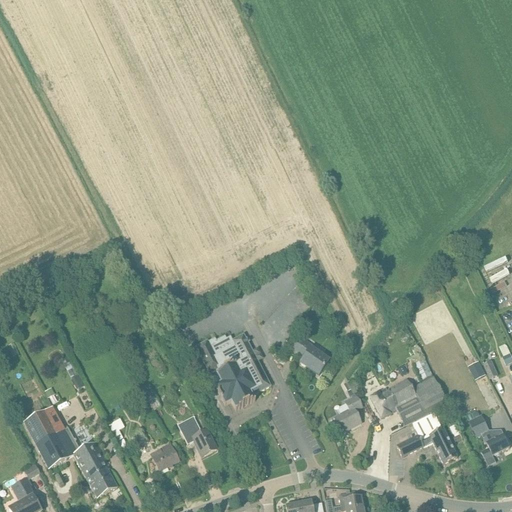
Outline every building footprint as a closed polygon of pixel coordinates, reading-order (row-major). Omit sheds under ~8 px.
[(406,329),(401,332),(410,348),(415,345),(406,329)] [(215,372),(216,375),(210,379),(225,407),(231,403),(236,412),(255,402),(252,397),(271,388),(244,336),(232,341),(230,338),(226,340),(225,337),(214,343),(213,340),(208,343),(207,342),(196,348),(210,375),(215,372)] [(292,350),(299,354),(301,351),(307,355),(300,365),(319,378),(329,363),(310,350),(312,348),(300,339),(292,350)] [(14,344),(8,347),(13,358),(19,355),(14,344)] [(417,347),(411,350),(415,360),(412,362),(423,384),(412,389),(408,381),(387,391),(386,390),(379,393),(379,394),(370,399),(381,420),(396,412),(404,428),(413,423),(435,413),(440,410),(447,407),(423,357),(421,357),(417,347)] [(511,359),(510,355),(501,359),(506,367),(511,363),(511,359)] [(62,363),(70,378),(76,375),(68,360),(62,363)] [(403,366),(397,370),(401,378),(407,374),(403,366)] [(476,366),(468,370),(475,382),(478,380),(480,385),(485,382),(476,366)] [(79,375),(71,380),(78,391),(85,387),(79,375)] [(140,390),(150,407),(152,413),(161,408),(149,385),(140,390)] [(51,389),(44,393),(48,400),(55,396),(51,389)] [(350,412),(334,420),(342,435),(361,425),(355,413),(362,409),(356,398),(345,404),(350,412)] [(65,434),(64,432),(52,410),(24,425),(37,449),(65,434)] [(440,410),(435,413),(441,424),(446,422),(440,410)] [(434,415),(421,421),(412,425),(418,437),(396,448),(402,459),(423,449),(423,450),(433,445),(443,466),(457,459),(443,430),(442,431),(434,415)] [(475,420),(469,423),(472,431),(476,439),(482,437),(490,433),(489,432),(486,425),(482,417),(475,420)] [(201,434),(197,427),(193,419),(178,427),(182,435),(187,447),(195,443),(199,451),(198,451),(202,459),(217,451),(206,432),(201,434)] [(117,440),(122,438),(119,432),(124,429),(120,421),(110,426),(117,440)] [(65,434),(37,449),(49,471),(74,457),(74,458),(80,455),(79,453),(80,452),(68,430),(64,432),(65,434)] [(133,435),(139,449),(148,444),(142,431),(133,435)] [(492,457),(493,458),(510,449),(504,437),(493,442),(491,436),(484,440),(489,451),(482,454),(485,460),(492,457)] [(88,483),(108,472),(111,471),(106,462),(96,444),(80,452),(79,453),(80,455),(74,458),(88,483)] [(151,457),(153,461),(159,473),(179,463),(170,446),(160,452),(151,457)] [(29,482),(40,476),(34,465),(23,472),(29,482)] [(88,483),(97,501),(117,490),(108,472),(88,483)] [(9,511),(40,511),(33,498),(34,497),(29,488),(30,487),(27,481),(12,489),(21,504),(9,511)] [(351,511),(363,510),(361,499),(358,500),(357,494),(358,494),(339,497),(340,503),(344,502),(345,511),(351,511)] [(331,501),(325,502),(326,506),(327,511),(341,511),(341,507),(337,508),(333,509),(331,501)] [(298,505),(298,511),(322,511),(322,506),(312,508),(311,503),(298,505)]
